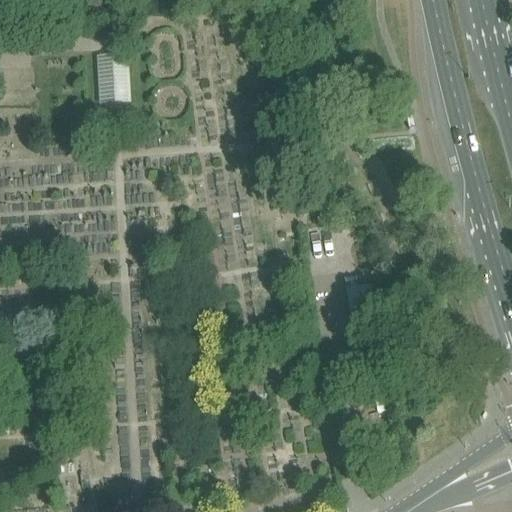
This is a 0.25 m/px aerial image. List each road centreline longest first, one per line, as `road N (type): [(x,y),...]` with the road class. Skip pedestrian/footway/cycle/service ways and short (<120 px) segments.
road 1 (secondary): [(429,0),(443,83),(511,313)]
road 2 (secondary): [(511,137),(479,0)]
